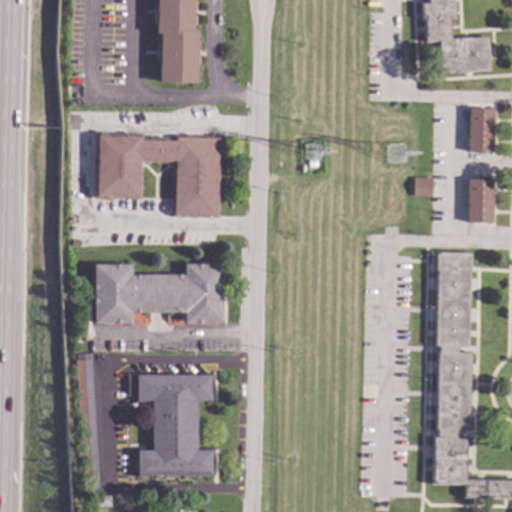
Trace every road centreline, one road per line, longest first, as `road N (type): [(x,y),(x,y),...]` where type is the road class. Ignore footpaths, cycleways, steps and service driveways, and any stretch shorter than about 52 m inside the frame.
road 1 (residential): [(258,0),(250,511)]
road 2 (motorway): [(0,298),(5,0)]
